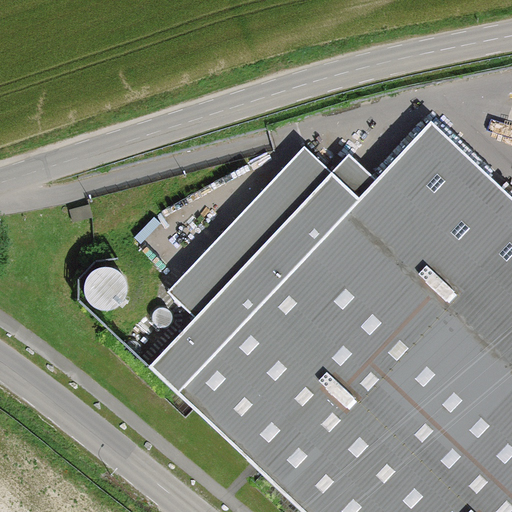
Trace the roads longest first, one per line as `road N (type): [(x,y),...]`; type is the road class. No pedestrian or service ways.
road 1 (tertiary): [(511,36),(344,73),(0,184)]
road 2 (tertiary): [(0,361),(194,511)]
